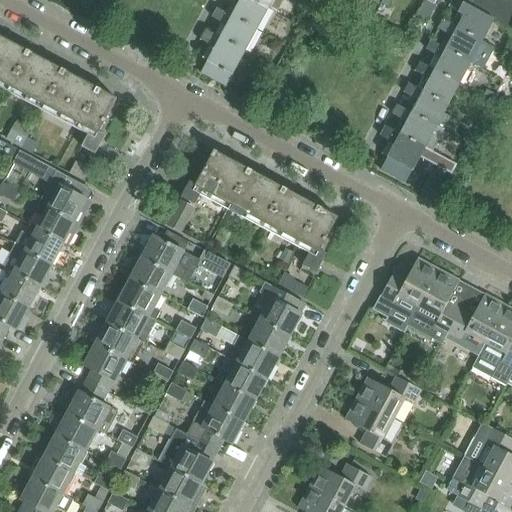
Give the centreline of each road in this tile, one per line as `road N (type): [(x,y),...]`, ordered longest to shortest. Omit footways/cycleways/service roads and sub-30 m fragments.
road 1 (residential): [(0,433),(174,97)]
road 2 (residential): [(391,217),(235,511)]
road 3 (residential): [(391,217),(174,97)]
road 4 (unknown): [(457,0),(345,190)]
road 5 (residential): [(174,97),(0,4)]
road 6 (residential): [(511,278),(391,217)]
